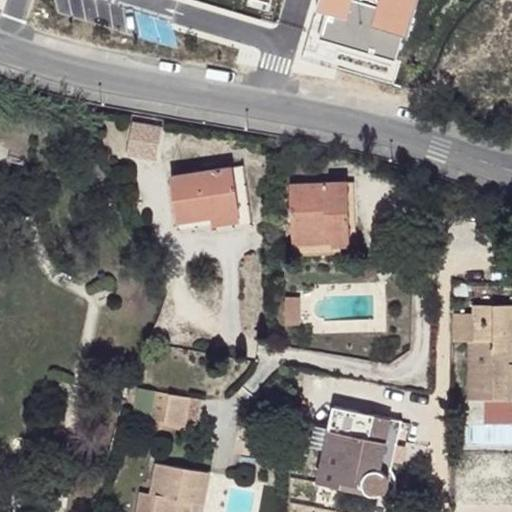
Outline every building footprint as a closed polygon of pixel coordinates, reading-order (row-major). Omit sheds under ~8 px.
[(247,0),(248,0),(247,7),(268,12),(270,0),(247,0)] [(415,0),(319,0),(317,10),(327,14),(319,39),(395,63),(415,0)] [(121,128),(118,153),(159,159),(164,123),(138,120),(135,130),(121,128)] [(172,170),(178,216),(242,208),(237,163),(172,170)] [(178,216),(180,226),(215,222),(216,229),(256,224),(248,163),(237,163),(242,208),(178,216)] [(346,183),(290,185),(291,250),(350,249),(346,183)] [(286,299),(286,326),(300,326),(299,298),(286,299)] [(470,338),(470,397),(511,397),(511,302),(470,304),(470,312),(451,311),(451,337),(470,338)] [(170,390),(165,417),(185,421),(189,394),(170,390)] [(334,401),(317,475),(339,481),(340,476),(369,481),(371,487),(375,488),(381,487),(384,483),(387,479),(386,475),(385,470),(381,466),(378,465),(388,414),(334,401)] [(388,414),(378,465),(381,466),(385,470),(386,475),(387,479),(394,481),(395,477),(395,475),(396,472),(396,469),(393,466),(391,463),(401,416),(388,414)] [(140,488),(136,511),(176,511),(179,495),(194,498),(205,499),(210,466),(156,458),(150,490),(140,488)] [(340,476),(339,481),(371,487),(369,481),(340,476)] [(179,495),(176,511),(191,511),(194,498),(179,495)]
